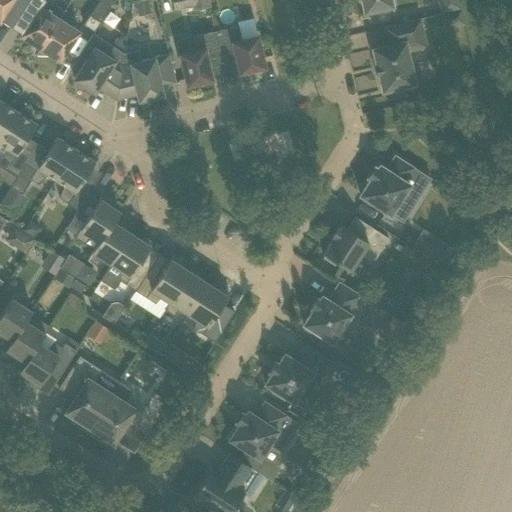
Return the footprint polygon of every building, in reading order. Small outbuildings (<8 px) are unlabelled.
[(0,0),(0,21),(13,0),(0,0)] [(35,55),(59,19),(64,11),(48,0),(27,0),(11,26),(21,33),(19,36),(28,42),(35,55)] [(360,0),(363,13),(375,11),(376,14),(390,11),(389,7),(393,6),(391,0),(360,0)] [(437,0),(441,14),(460,9),(458,0),(437,0)] [(94,31),(100,22),(89,15),(83,25),(94,31)] [(79,32),(59,19),(35,55),(36,55),(50,56),(60,62),(79,32)] [(420,19),(383,27),(387,45),(371,48),(375,64),(373,65),(376,76),(378,75),(381,91),(388,90),(391,93),(399,91),(401,87),(414,83),(407,52),(426,47),(420,19)] [(215,31),(223,64),(236,61),(239,73),(264,67),(257,36),(241,39),(238,26),(215,31)] [(223,64),(215,31),(176,40),(186,85),(212,79),(209,68),(223,64)] [(86,60),(73,79),(94,92),(99,84),(104,87),(103,90),(117,92),(123,53),(126,43),(116,37),(111,45),(92,33),(78,55),(86,60)] [(168,54),(153,58),(140,61),(138,50),(123,53),(117,92),(130,95),(131,91),(136,90),(138,100),(162,95),(160,85),(175,82),(168,54)] [(0,137),(17,112),(0,101),(0,137)] [(17,112),(0,137),(0,165),(6,170),(16,154),(35,124),(17,112)] [(47,174),(56,179),(75,150),(56,138),(35,170),(25,164),(10,187),(21,194),(31,180),(38,185),(47,174)] [(93,187),(82,180),(94,162),(75,150),(56,179),(64,185),(59,198),(78,210),(93,187)] [(377,168),(374,166),(373,166),(366,177),(370,179),(359,195),(390,214),(398,201),(410,209),(429,179),(413,168),(413,167),(394,155),(386,169),(379,165),(377,168)] [(110,202),(101,196),(74,237),(84,243),(90,236),(98,241),(99,241),(114,219),(119,212),(108,206),(110,202)] [(339,228),(337,227),(336,227),(330,236),(333,237),(323,253),(325,254),(323,258),(334,265),(336,262),(349,270),(359,255),(373,261),(388,238),(354,216),(346,228),(341,225),(339,228)] [(111,264),(130,234),(120,228),(122,224),(114,219),(99,241),(98,241),(86,259),(96,265),(102,258),(111,264)] [(419,229),(409,246),(437,261),(446,244),(419,229)] [(140,260),(149,247),(152,243),(142,237),(140,240),(130,234),(111,264),(100,280),(114,289),(119,280),(135,290),(147,273),(150,267),(140,260)] [(189,272),(188,272),(179,266),(181,262),(172,256),(157,279),(147,273),(135,290),(155,304),(161,296),(169,301),(170,302),(189,272)] [(190,268),(188,272),(189,272),(170,302),(169,301),(164,309),(173,316),(180,308),(188,314),(207,284),(198,278),(200,274),(190,268)] [(309,307),(313,309),(303,324),(306,326),(304,328),(316,336),(318,333),(331,342),(341,327),(354,336),(374,306),(359,296),(339,283),(328,300),(321,295),(319,299),(315,297),(309,307)] [(217,291),(207,284),(188,314),(197,319),(193,328),(214,342),(234,311),(222,304),(229,293),(219,287),(217,291)] [(0,334),(1,333),(11,340),(12,340),(24,321),(25,321),(31,312),(22,305),(25,297),(15,291),(0,314),(0,334)] [(38,343),(49,326),(39,320),(33,326),(25,321),(24,321),(12,340),(11,340),(5,349),(17,357),(14,360),(22,365),(23,366),(38,343)] [(166,344),(149,334),(143,344),(160,354),(166,344)] [(47,348),(38,343),(23,366),(22,365),(19,371),(30,379),(28,382),(37,388),(63,348),(53,342),(47,348)] [(275,361),(269,370),(268,372),(271,373),(264,383),(273,389),(271,391),(283,398),(284,396),(293,402),(304,385),(317,394),(335,365),(310,349),(301,364),(284,353),(277,363),(275,361)] [(71,421),(86,431),(110,393),(96,383),(101,370),(79,356),(58,388),(74,398),(65,412),(73,417),(71,421)] [(181,367),(192,375),(200,363),(188,356),(181,367)] [(141,412),(124,402),(132,390),(118,381),(110,393),(86,431),(100,440),(103,436),(112,443),(126,421),(146,434),(167,401),(154,392),(141,412)] [(247,410),(228,439),(232,441),(231,443),(242,450),(244,449),(259,458),(267,445),(281,454),(299,425),(284,416),(285,415),(264,402),(255,416),(247,410)] [(203,503),(216,511),(231,511),(238,501),(245,506),(264,476),(229,453),(216,473),(209,469),(197,488),(194,486),(187,497),(201,506),(203,503)] [(287,511),(296,496),(285,489),(276,504),(287,511)]
